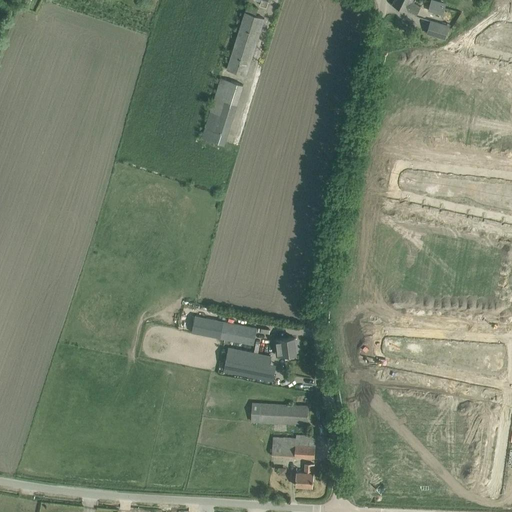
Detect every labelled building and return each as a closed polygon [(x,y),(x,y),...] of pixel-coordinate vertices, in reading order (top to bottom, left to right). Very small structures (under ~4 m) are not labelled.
[(413,0),(394,0),(392,4),(407,12),(408,10),(417,15),(421,7),(414,4),(415,2),(413,1),(413,0)] [(258,10),(246,6),(227,69),(246,75),(264,19),(255,17),(258,10)] [(427,33),(446,39),(450,27),(430,21),(427,33)] [(220,78),(201,138),(224,145),(244,85),(220,78)] [(387,225),(385,237),(392,238),(393,234),(404,235),(408,214),(408,213),(396,211),(393,226),(387,225)] [(408,214),(404,235),(416,237),(415,242),(422,243),(424,231),(418,230),(420,216),(419,216),(419,214),(411,212),(411,215),(408,214)] [(426,231),(424,244),(431,245),(432,240),(443,242),(446,224),(446,223),(435,221),(433,232),(426,231)] [(446,224),(443,242),(453,244),(456,226),(446,224)] [(456,226),(453,244),(463,246),(463,250),(470,252),(472,239),(466,238),(467,228),(465,227),(466,225),(458,224),(458,226),(456,226)] [(472,239),(470,252),(477,253),(478,248),(488,250),(492,232),(490,231),(490,229),(483,228),(482,230),(480,230),(479,240),(472,239)] [(492,232),(488,250),(499,252),(502,234),(492,232)] [(502,234),(499,252),(509,254),(509,258),(511,258),(511,246),(511,243),(511,234),(502,233),(502,234)] [(362,299),(361,311),(368,312),(367,325),(379,326),(380,304),(369,304),(369,299),(362,299)] [(380,304),(379,326),(382,326),(382,329),(390,329),(390,327),(392,327),(392,313),(399,313),(400,301),(392,300),(392,305),(380,304)] [(413,301),(412,314),(419,314),(418,328),(420,328),(420,330),(427,331),(427,328),(430,328),(431,307),(420,306),(420,301),(413,301)] [(431,307),(430,328),(443,329),(444,315),(450,316),(451,303),(443,303),(443,307),(431,307)] [(462,305),(462,317),(469,318),(468,328),(470,328),(470,331),(478,331),(478,329),(479,329),(480,310),(470,310),(470,305),(462,305)] [(490,329),(502,330),(502,319),(508,319),(509,306),(502,306),(501,311),(491,310),(490,329)] [(480,310),(479,329),(490,329),(491,310),(480,310)] [(195,315),(191,333),(254,345),(257,328),(195,315)] [(297,346),(296,338),(294,338),(294,337),(275,339),(276,347),(277,356),(296,353),(295,346),(297,346)] [(271,355),(228,346),(223,370),(273,380),(276,364),(269,363),(271,355)] [(407,392),(404,405),(410,406),(411,401),(424,404),(428,383),(416,380),(413,394),(407,392)] [(428,383),(424,404),(436,406),(435,411),(441,412),(444,400),(437,399),(440,385),(438,385),(439,383),(431,381),(431,383),(428,383)] [(447,397),(444,409),(451,411),(452,406),(463,408),(467,390),(465,390),(465,387),(458,386),(458,388),(455,388),(453,398),(447,397)] [(467,390),(463,408),(473,410),(477,392),(467,390)] [(477,392),(473,410),(484,413),(483,417),(490,419),(492,406),(486,405),(488,394),(477,392)] [(253,402),(252,420),(307,425),(309,406),(253,402)] [(381,410),(379,423),(391,424),(393,412),(381,410)] [(272,455),(314,458),(316,436),(296,435),(296,438),(273,436),(272,455)] [(313,487),(314,464),(305,463),(304,473),(296,473),(296,485),(313,487)] [(409,468),(407,481),(415,482),(412,495),(425,497),(428,476),(416,474),(416,469),(409,468)] [(460,469),(459,482),(465,483),(464,496),(476,498),(477,495),(478,495),(480,483),(479,482),(480,472),(460,469)] [(428,476),(425,497),(437,499),(439,485),(446,487),(448,474),(441,473),(440,478),(428,476)]
